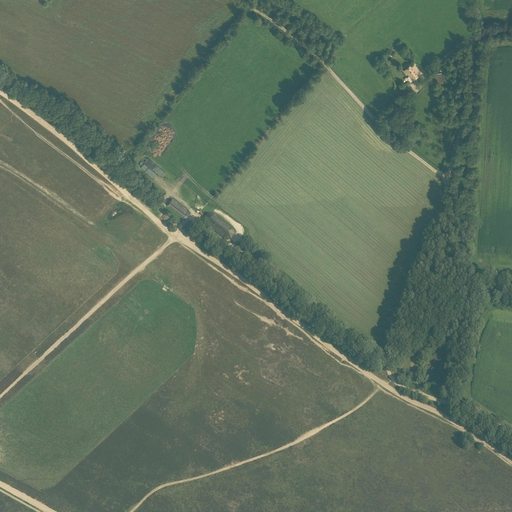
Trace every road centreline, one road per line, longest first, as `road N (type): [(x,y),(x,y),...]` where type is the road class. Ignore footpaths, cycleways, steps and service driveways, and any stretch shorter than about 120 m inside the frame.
road 1 (track): [(391,377),(383,358),(446,190),(471,96),(474,41),(511,29)]
road 2 (track): [(130,511),(160,486),(285,447),(379,387)]
road 3 (track): [(234,0),(302,43),(388,132),(448,180)]
road 4 (track): [(173,233),(383,383)]
road 5 (track): [(0,396),(173,233)]
road 6 (track): [(0,91),(173,233)]
road 7 (track): [(383,383),(511,457)]
road 8 (track): [(511,274),(484,278),(419,349)]
